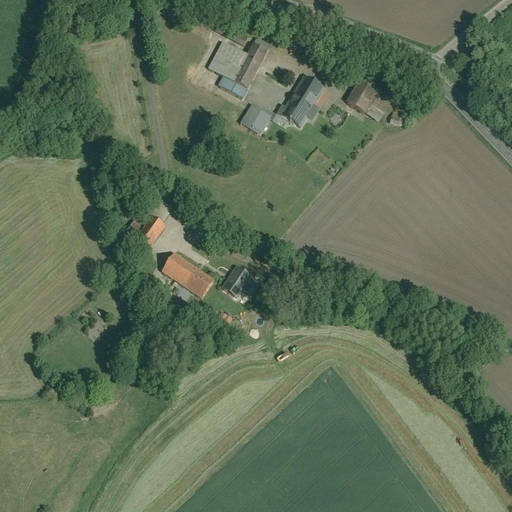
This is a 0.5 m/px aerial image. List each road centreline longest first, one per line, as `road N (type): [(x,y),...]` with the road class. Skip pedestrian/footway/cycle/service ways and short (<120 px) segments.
road 1 (tertiary): [(255,0),(376,41),(424,71)]
road 2 (tertiary): [(424,71),(511,160)]
